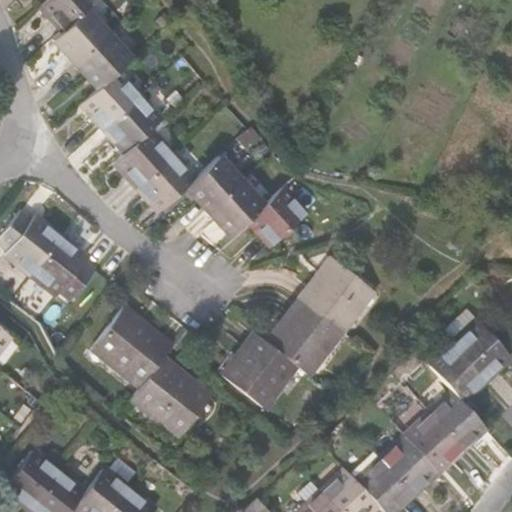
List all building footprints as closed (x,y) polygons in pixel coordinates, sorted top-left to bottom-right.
[(79,29),(101,7),(107,0),(64,0),(57,7),(79,29)] [(68,40),(91,63),(124,30),(101,7),(79,29),(68,40)] [(113,85),(130,68),(146,51),(124,30),(91,63),(113,85)] [(97,101),(122,126),(156,93),(130,68),(113,85),(97,101)] [(146,150),(167,128),(179,117),(156,93),(122,126),(146,150)] [(159,184),(191,153),(167,128),(146,150),(135,160),(159,184)] [(204,175),(228,200),(257,170),(234,146),(209,171),(204,175)] [(178,202),(204,175),(209,171),(191,153),(159,184),(178,202)] [(248,219),(267,200),(277,190),(257,170),(228,200),(248,219)] [(267,200),(276,210),(304,180),(296,172),(277,190),(267,200)] [(276,210),(291,225),(319,195),(304,180),(276,210)] [(2,242),(26,261),(58,221),(35,202),(32,206),(19,196),(0,219),(0,234),(5,239),(2,242)] [(55,279),(67,288),(93,255),(81,246),(84,242),(58,221),(26,261),(53,282),(55,279)] [(289,289),(329,318),(361,276),(321,246),(289,289)] [(286,355),(297,363),(329,318),(289,289),(257,333),(286,355)] [(82,333),(124,364),(161,327),(115,291),(82,333)] [(432,334),(464,366),(488,342),(456,310),(432,334)] [(261,388),(286,355),(257,333),(242,321),(217,356),(261,388)] [(124,364),(134,371),(155,342),(164,329),(161,327),(124,364)] [(437,371),(447,383),(464,366),(432,334),(417,349),(437,371)] [(175,422),(206,381),(155,342),(134,371),(124,384),(175,422)] [(448,427),(469,406),(447,383),(437,371),(415,393),(448,427)] [(422,452),(448,427),(415,393),(390,419),(422,452)] [(399,476),(422,452),(390,419),(366,443),(399,476)] [(0,460),(0,480),(7,486),(38,453),(19,436),(0,460)] [(377,497),(399,476),(366,443),(345,464),(365,485),(377,497)] [(310,476),(341,509),(365,485),(345,464),(334,452),(310,476)] [(7,486),(15,492),(44,457),(38,453),(7,486)] [(64,511),(72,502),(83,511),(111,476),(84,455),(69,477),(46,507),(52,511),(64,511)] [(40,511),(43,511),(46,507),(69,477),(44,457),(15,492),(40,511)] [(84,511),(127,511),(139,499),(111,476),(83,511),(84,511)] [(299,511),(338,511),(341,509),(310,476),(286,499),(299,511)] [(245,510),(257,498),(243,483),(231,495),(245,510)]
